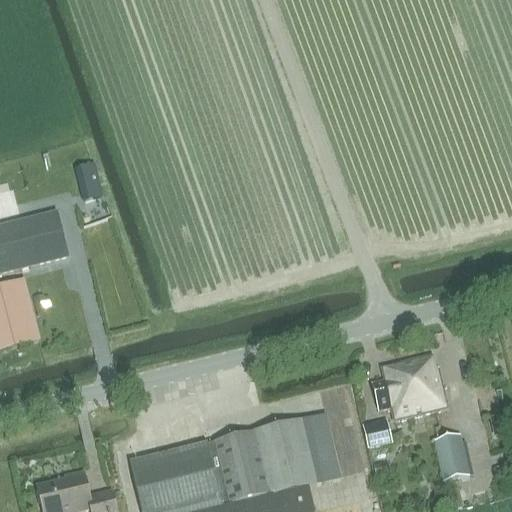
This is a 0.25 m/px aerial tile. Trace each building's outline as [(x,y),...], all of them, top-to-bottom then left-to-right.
[(6,212),(9,227),(37,222),(34,207),(6,212)] [(0,277),(67,260),(56,218),(0,231),(0,277)] [(0,353),(38,343),(23,284),(0,289),(0,353)] [(237,319),(269,314),(268,302),(236,307),(237,319)] [(430,360),(381,372),(384,385),(373,388),(379,416),(391,413),(394,426),(448,413),(438,375),(434,376),(430,360)] [(314,511),(309,491),(341,483),(326,419),(254,436),(255,438),(130,467),(140,511),(314,511)] [(392,448),(387,424),(364,430),(369,454),(392,448)] [(444,486),(469,480),(460,439),(435,445),(444,486)] [(475,456),(479,475),(488,473),(484,454),(475,456)] [(37,489),(42,511),(116,511),(112,497),(88,503),(82,477),(63,481),(63,482),(37,489)] [(456,511),(463,511),(459,491),(449,493),(453,511),(456,511)]
